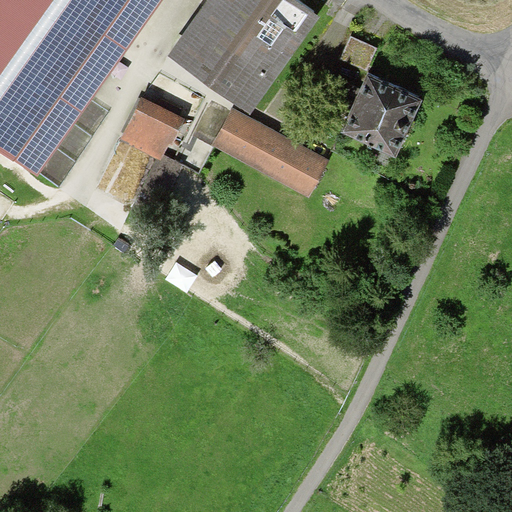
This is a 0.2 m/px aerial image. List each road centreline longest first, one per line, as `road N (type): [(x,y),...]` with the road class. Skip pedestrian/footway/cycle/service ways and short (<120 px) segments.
road 1 (unclassified): [(500,78),(368,386),(290,511)]
road 2 (unclassified): [(384,0),(500,78)]
